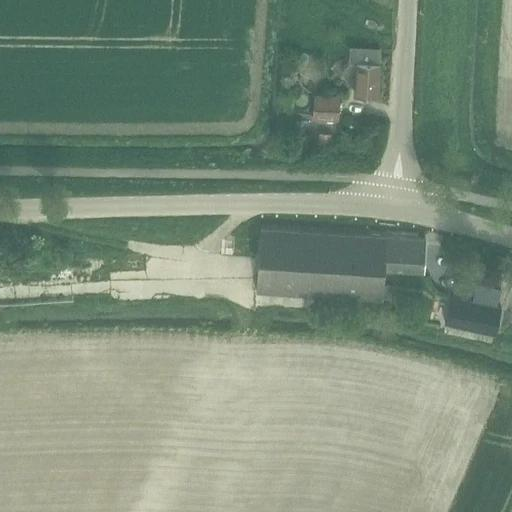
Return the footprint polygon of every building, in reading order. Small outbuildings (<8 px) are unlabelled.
[(344,74),(348,80),(354,80),(353,94),(379,96),(381,63),(379,63),(380,48),(350,46),(349,61),(344,65),(344,74)] [(341,95),(332,94),(315,93),(313,118),(339,120),(341,95)] [(292,138),(290,152),(307,153),(308,139),(292,138)] [(263,228),(259,291),(380,299),(382,266),(384,236),(263,228)] [(384,236),(382,266),(421,268),(423,239),(384,236)] [(495,335),(501,311),(506,290),(477,283),(473,299),(452,294),(451,299),(446,324),(495,335)]
